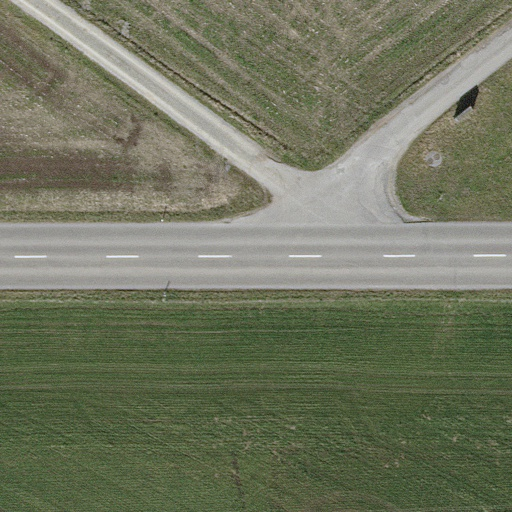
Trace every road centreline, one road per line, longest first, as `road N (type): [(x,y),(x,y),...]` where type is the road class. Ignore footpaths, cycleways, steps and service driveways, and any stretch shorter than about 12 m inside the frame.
road 1 (tertiary): [(0,257),(511,255)]
road 2 (track): [(27,0),(333,215)]
road 3 (track): [(333,256),(333,215),(364,168),(398,130),(511,41)]
